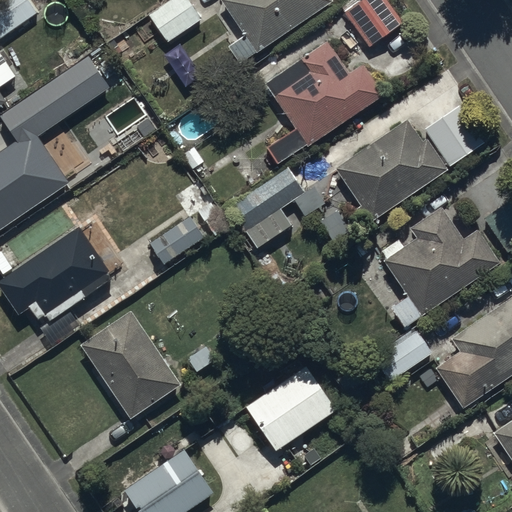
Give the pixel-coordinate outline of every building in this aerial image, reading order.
[(0,0),(0,36),(38,10),(31,0),(0,0)] [(193,0),(164,0),(149,11),(169,39),(204,15),(193,0)] [(225,0),(247,32),(230,43),(241,59),(328,0),(225,0)] [(391,0),(355,0),(345,7),(370,43),(405,19),(391,0)] [(296,124),(267,142),(278,161),(387,94),(366,60),(349,70),(329,38),(268,78),(296,124)] [(0,117),(16,141),(0,151),(0,228),(69,182),(38,137),(111,88),(89,56),(0,115),(0,117)] [(409,116),(337,163),(362,202),(355,207),(365,222),(450,166),(428,134),(423,137),(409,116)] [(306,189),(288,163),(229,204),(257,244),(292,220),(282,205),(306,189)] [(511,198),(487,215),(509,249),(511,247),(511,198)] [(424,310),(501,257),(480,226),(466,235),(443,202),(412,223),(419,233),(406,242),(401,235),(382,248),(410,289),(391,302),(407,324),(425,311),(424,310)] [(164,260),(205,232),(191,211),(150,238),(164,260)] [(80,221),(0,275),(0,281),(20,311),(30,304),(39,317),(46,312),(51,319),(115,275),(110,269),(112,268),(80,221)] [(511,294),(452,333),(462,347),(437,363),(464,404),(511,372),(511,294)] [(133,305),(82,340),(132,415),(184,380),(133,305)] [(416,321),(372,350),(390,378),(435,349),(416,321)] [(307,365),(246,407),(276,450),(337,408),(307,365)] [(511,417),(496,429),(499,434),(485,444),(509,480),(511,477),(511,417)] [(184,450),(124,491),(138,511),(186,511),(214,493),(184,450)]
